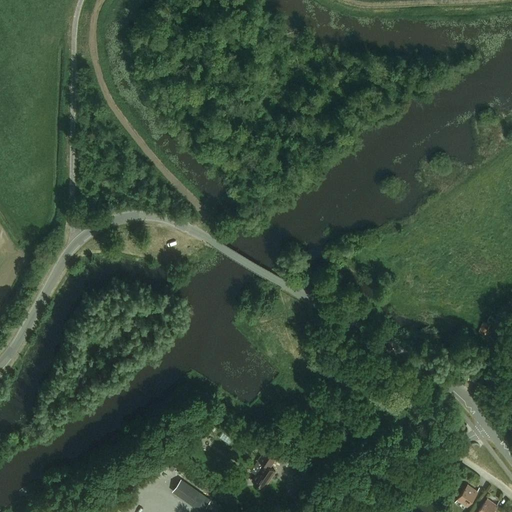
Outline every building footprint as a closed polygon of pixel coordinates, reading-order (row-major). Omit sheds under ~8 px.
[(477,333),(486,337),(491,325),(482,322),(477,333)] [(315,396),(306,410),(317,416),(326,402),(315,396)] [(264,488),(276,471),(270,467),(276,459),(264,451),(258,459),(264,463),(252,480),(264,488)] [(171,488),(201,510),(210,498),(180,475),(171,488)] [(468,484),(458,498),(468,505),(478,491),(468,484)] [(492,511),(497,505),(487,498),(477,511),(492,511)]
